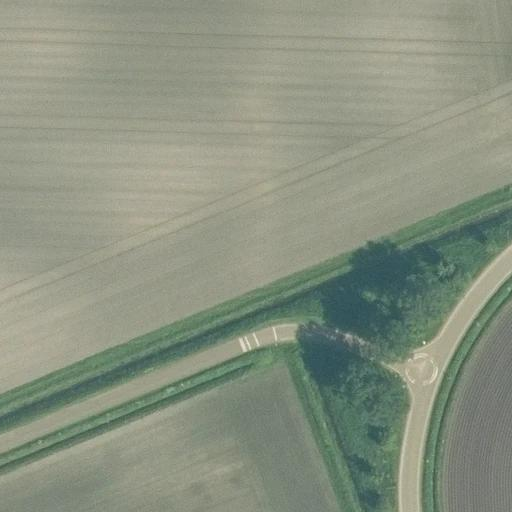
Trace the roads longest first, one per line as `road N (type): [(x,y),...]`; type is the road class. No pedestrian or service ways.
road 1 (unclassified): [(0,442),(265,335),(330,338),(426,377)]
road 2 (unclassified): [(426,377),(472,299),(511,255)]
road 3 (unclassified): [(406,511),(426,377)]
